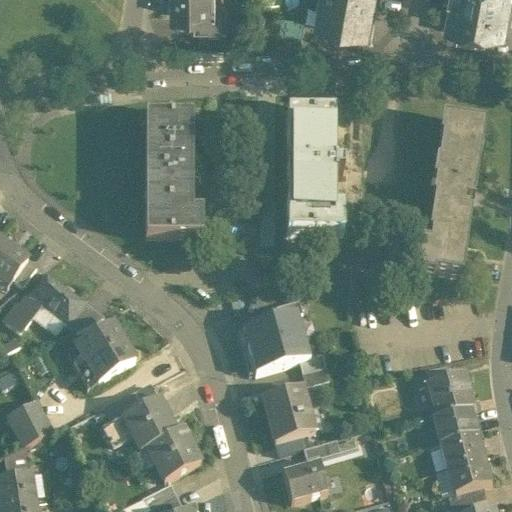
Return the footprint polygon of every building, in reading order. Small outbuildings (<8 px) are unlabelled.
[(210,0),(173,0),(174,17),(194,17),(210,17),(210,15),(210,0)] [(357,31),(361,37),(373,29),(369,24),(373,0),(321,0),(318,24),(357,31)] [(452,0),(448,26),(503,33),(509,0),(452,0)] [(210,15),(210,17),(194,17),(194,32),(222,32),(222,15),(210,15)] [(277,65),(277,44),(247,44),(246,65),(277,65)] [(333,119),(287,119),(287,240),(343,240),(343,215),(333,215),(333,119)] [(191,124),(145,124),(145,246),(201,245),(201,220),(185,220),(185,143),(191,143),(191,124)] [(484,131),(442,125),(439,144),(441,145),(437,169),(435,168),(432,188),(435,188),(432,205),(434,205),(428,240),(430,241),(429,251),(419,249),(414,281),(433,284),(433,280),(461,284),(484,131)] [(27,267),(0,247),(0,288),(7,294),(13,286),(27,267)] [(27,267),(13,286),(22,293),(36,274),(27,267)] [(46,281),(29,302),(42,311),(67,331),(83,309),(46,281)] [(42,311),(29,302),(20,313),(18,311),(5,328),(21,339),(42,311)] [(299,307),(276,313),(279,324),(296,319),(296,321),(302,319),(299,307)] [(67,331),(76,338),(103,324),(84,309),(67,331)] [(279,324),(242,334),(255,381),(299,369),(309,366),(309,365),(296,321),(296,319),(279,324)] [(134,367),(112,330),(81,349),(89,362),(83,366),(90,378),(96,374),(103,386),(134,367)] [(321,361),(309,365),(309,366),(299,369),(302,380),(325,374),(321,361)] [(448,371),(426,376),(430,390),(451,384),(448,371)] [(325,374),(302,380),(306,394),(329,387),(325,374)] [(451,384),(430,390),(439,423),(439,424),(472,415),(472,416),(477,414),(467,379),(451,384)] [(146,392),(118,406),(124,417),(152,403),(146,392)] [(301,393),(263,404),(271,435),(270,435),(274,450),(312,440),(304,410),(306,410),(301,393)] [(157,405),(104,433),(113,452),(136,440),(144,456),(151,452),(175,440),(174,439),(157,405)] [(35,407),(7,422),(23,454),(25,453),(52,439),(35,407)] [(472,415),(439,424),(439,423),(436,424),(443,450),(479,440),(472,416),(472,415)] [(7,422),(0,425),(0,465),(3,464),(23,454),(7,422)] [(175,440),(151,452),(158,467),(154,469),(163,488),(199,470),(181,435),(174,439),(175,440)] [(479,440),(443,450),(450,475),(486,465),(479,440)] [(336,446),(303,455),(306,467),(339,458),(336,446)] [(23,454),(3,464),(7,485),(29,482),(25,453),(23,454)] [(486,465),(450,475),(457,500),(457,501),(485,493),(494,491),(494,490),(493,490),(486,465)] [(319,469),(282,479),(291,509),(327,499),(319,469)] [(7,485),(0,486),(0,511),(25,511),(34,511),(29,482),(7,485)] [(170,490),(141,504),(145,511),(155,511),(176,502),(170,490)] [(457,501),(457,500),(450,502),(452,511),(461,511),(474,509),(488,505),(485,493),(457,501)] [(180,511),(176,502),(155,511),(180,511)]
